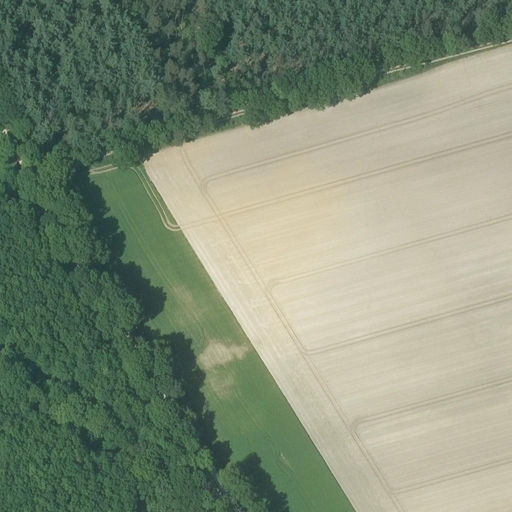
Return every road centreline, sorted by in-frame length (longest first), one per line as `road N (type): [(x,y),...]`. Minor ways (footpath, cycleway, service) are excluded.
road 1 (track): [(27,178),(511,37)]
road 2 (track): [(0,117),(94,284),(240,511)]
